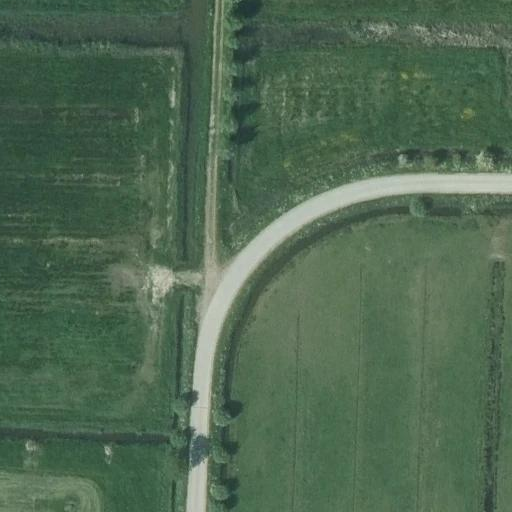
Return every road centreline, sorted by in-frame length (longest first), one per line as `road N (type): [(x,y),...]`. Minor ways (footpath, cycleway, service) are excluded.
road 1 (unclassified): [(195,511),(206,342),(229,284),(258,248),(289,221),(360,187),(511,181)]
road 2 (track): [(220,305),(209,219),(219,0)]
